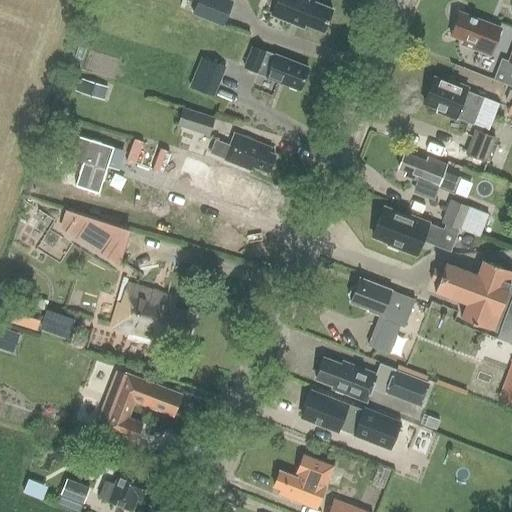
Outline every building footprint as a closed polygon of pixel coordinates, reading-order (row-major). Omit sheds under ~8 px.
[(223,27),(234,1),(230,0),(197,0),(192,14),(223,27)] [(323,32),(332,10),(314,2),(314,0),(278,0),(272,16),(303,28),(305,25),(323,32)] [(492,52),(501,28),(487,23),(489,19),(461,8),(451,36),(480,48),(480,47),(492,52)] [(244,67),(258,72),(257,74),(300,90),(308,69),(252,47),(244,67)] [(511,50),(508,60),(500,57),(492,79),(511,86),(511,50)] [(215,97),(227,67),(201,57),(189,87),(215,97)] [(108,86),(78,77),(74,91),(103,100),(108,86)] [(450,81),(449,83),(435,78),(424,104),(438,110),(437,112),(455,119),(456,118),(473,124),(483,97),(466,90),(467,88),(450,81)] [(210,136),(215,119),(183,109),(177,126),(210,136)] [(487,162),(496,138),(475,129),(465,154),(487,162)] [(271,148),(234,134),(230,145),(215,139),(210,153),(225,159),(224,160),(251,171),(253,167),(268,173),(275,155),(269,153),(271,148)] [(70,136),(61,159),(84,166),(76,189),(98,196),(107,170),(117,173),(123,153),(70,136)] [(426,162),(405,153),(399,169),(406,172),(404,176),(417,181),(412,192),(434,201),(439,188),(454,193),(460,179),(444,173),(447,166),(427,158),(426,162)] [(245,183),(246,179),(201,161),(185,203),(179,200),(170,221),(206,236),(215,215),(205,210),(209,199),(243,212),(244,208),(253,211),(262,190),(245,183)] [(445,226),(459,232),(460,229),(480,237),(489,214),(451,200),(442,222),(446,223),(445,226)] [(128,226),(69,209),(68,210),(66,209),(60,228),(65,231),(65,232),(75,238),(76,237),(101,253),(101,254),(107,258),(108,257),(120,265),(130,230),(128,229),(128,226)] [(459,232),(445,226),(444,229),(429,223),(429,224),(398,212),(397,215),(383,209),(373,236),(389,242),(388,245),(416,256),(422,241),(451,252),(459,232)] [(438,283),(435,292),(467,304),(461,319),(487,328),(493,330),(499,334),(497,338),(511,343),(511,272),(508,271),(509,271),(483,261),(477,275),(446,263),(443,271),(434,268),(429,279),(438,283)] [(404,328),(415,300),(360,279),(351,303),(368,310),(367,311),(381,317),(383,309),(387,311),(384,320),(404,328)] [(172,308),(175,298),(128,284),(122,305),(119,304),(112,328),(131,334),(133,327),(185,342),(193,315),(172,308)] [(40,326),(40,318),(17,316),(16,323),(40,326)] [(43,330),(66,335),(69,322),(46,317),(43,330)] [(389,354),(398,332),(377,324),(368,346),(389,354)] [(342,365),(324,358),(316,379),(334,387),(333,390),(356,398),(356,397),(367,401),(377,376),(343,362),(342,365)] [(511,406),(511,361),(497,401),(511,406)] [(125,374),(115,370),(94,422),(104,426),(103,428),(136,441),(143,422),(129,416),(134,402),(155,410),(156,408),(172,414),(181,393),(126,372),(125,374)] [(420,406),(428,384),(395,371),(386,393),(420,406)] [(328,399),(311,393),(302,417),(318,424),(318,425),(337,433),(341,423),(352,427),(351,429),(382,441),(390,422),(348,405),(329,397),(328,399)] [(281,490),(279,495),(317,509),(334,465),(304,454),(297,472),(298,472),(297,476),(281,470),(274,487),(281,490)] [(142,498),(148,481),(120,470),(115,485),(105,481),(99,497),(108,501),(108,502),(132,511),(138,496),(142,498)] [(71,511),(80,511),(90,488),(67,479),(56,506),(71,511)] [(369,511),(334,498),(328,511),(369,511)]
